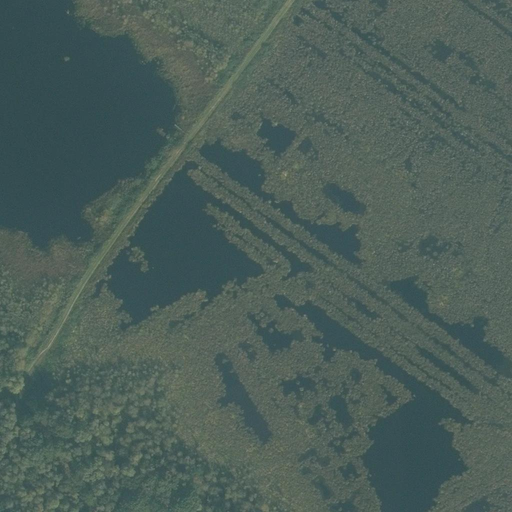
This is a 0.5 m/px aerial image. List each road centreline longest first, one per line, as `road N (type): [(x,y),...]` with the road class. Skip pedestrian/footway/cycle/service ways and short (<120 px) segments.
road 1 (track): [(295,0),(105,246),(16,392)]
road 2 (track): [(94,511),(16,392)]
